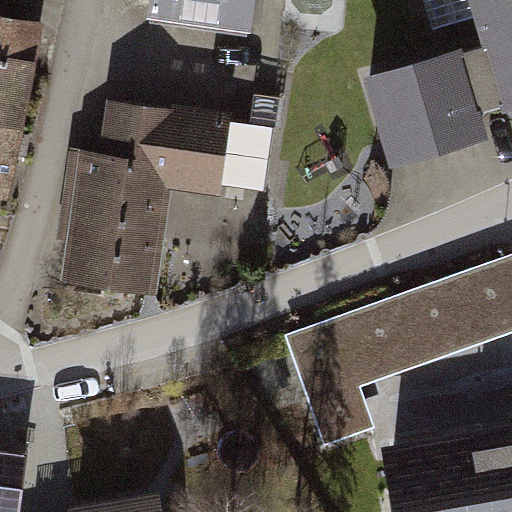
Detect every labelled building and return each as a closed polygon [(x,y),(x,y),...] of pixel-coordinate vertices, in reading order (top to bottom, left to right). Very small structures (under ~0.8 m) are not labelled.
[(146,0),(143,29),(244,43),(249,0),(146,0)] [(511,0),(467,0),(484,54),(368,86),(388,175),(490,143),(485,127),(511,118),(511,0)] [(12,140),(33,32),(0,25),(0,201),(6,171),(18,173),(24,142),(12,140)] [(126,171),(164,204),(208,210),(216,124),(97,110),(91,166),(126,171)] [(56,295),(151,301),(164,204),(126,171),(91,166),(77,164),(56,295)] [(511,250),(284,330),(323,441),(374,424),(359,381),(511,327),(511,250)] [(511,511),(511,412),(396,431),(408,511),(511,511)] [(12,455),(0,453),(0,509),(4,510),(12,455)] [(75,511),(162,511),(158,482),(72,494),(75,511)]
